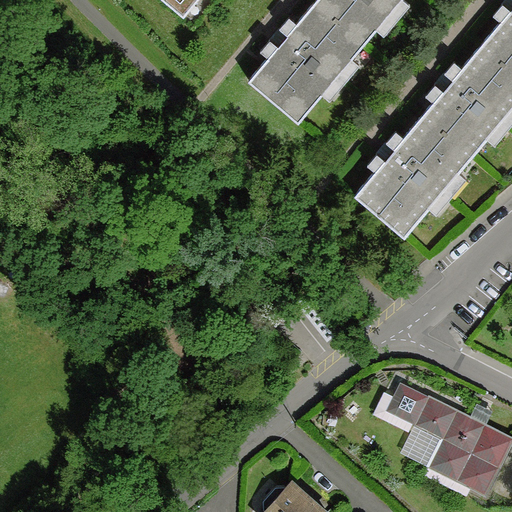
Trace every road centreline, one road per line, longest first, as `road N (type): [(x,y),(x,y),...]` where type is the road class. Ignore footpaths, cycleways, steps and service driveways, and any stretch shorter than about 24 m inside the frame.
road 1 (track): [(280,304),(233,239),(208,219),(38,194),(0,176)]
road 2 (residential): [(164,511),(277,418),(402,332)]
road 3 (residential): [(402,332),(511,232)]
road 4 (residential): [(511,387),(402,332)]
